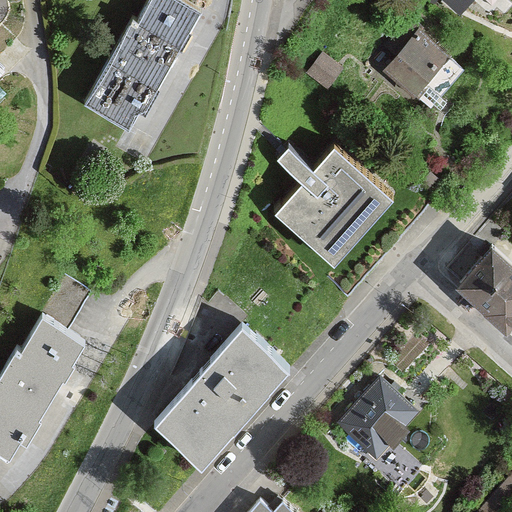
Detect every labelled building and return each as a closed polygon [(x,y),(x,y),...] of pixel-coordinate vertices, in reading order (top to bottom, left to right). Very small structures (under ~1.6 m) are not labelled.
[(133,18),(88,100),(134,126),(143,109),(148,112),(205,8),(190,0),(149,0),(138,21),(133,18)] [(472,0),(442,0),(459,15),(472,0)] [(452,61),(418,31),(383,71),(417,101),(452,61)] [(344,67),(322,51),(307,72),(329,88),(344,67)] [(391,188),(334,139),(316,160),(289,136),(278,149),(305,173),(275,207),(332,256),(391,188)] [(463,281),(511,324),(511,252),(499,241),(463,281)] [(0,378),(0,446),(15,455),(26,436),(32,439),(90,340),(46,314),(25,350),(19,346),(0,378)] [(238,318),(152,416),(201,459),(287,361),(238,318)] [(423,410),(384,374),(340,422),(379,458),(423,410)] [(276,511),(261,498),(249,511),(299,511),(287,501),(276,511)]
